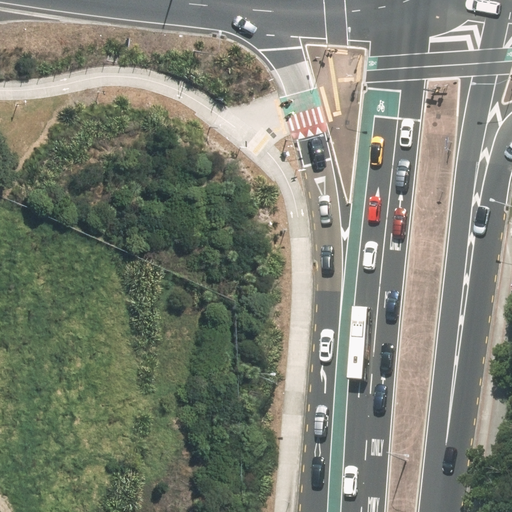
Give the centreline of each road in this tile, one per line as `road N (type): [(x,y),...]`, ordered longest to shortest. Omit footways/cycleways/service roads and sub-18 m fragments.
road 1 (motorway): [(313,511),(328,223),(322,171),(293,68),(244,10)]
road 2 (primary): [(480,0),(434,511)]
road 3 (primary): [(367,511),(412,4)]
road 4 (motorway): [(511,135),(497,181),(443,511)]
road 5 (motorway): [(412,4),(244,10)]
